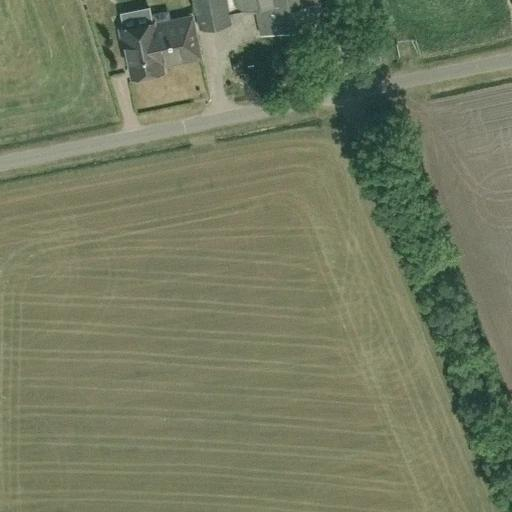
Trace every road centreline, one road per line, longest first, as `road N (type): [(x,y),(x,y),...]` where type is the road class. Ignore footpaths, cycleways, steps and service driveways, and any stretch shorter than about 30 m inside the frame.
road 1 (unclassified): [(511,60),(0,164)]
road 2 (track): [(511,482),(354,93)]
